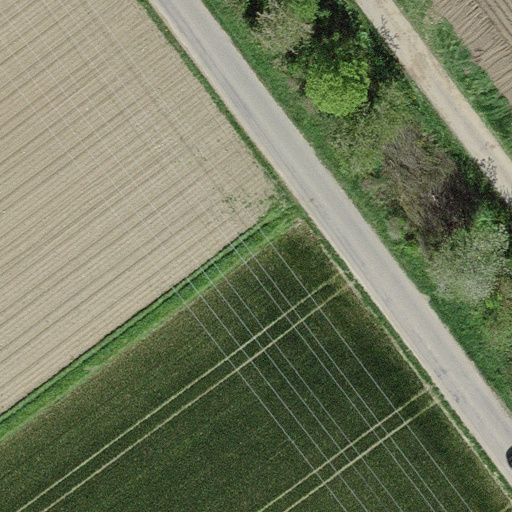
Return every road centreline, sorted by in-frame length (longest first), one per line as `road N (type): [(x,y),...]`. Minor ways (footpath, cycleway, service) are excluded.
road 1 (unclassified): [(511,466),(164,0)]
road 2 (track): [(382,0),(511,173)]
